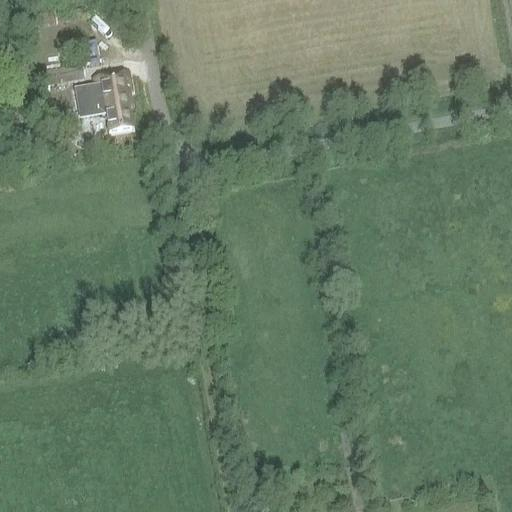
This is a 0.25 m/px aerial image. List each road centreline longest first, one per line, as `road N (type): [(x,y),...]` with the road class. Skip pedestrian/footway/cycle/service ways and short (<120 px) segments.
road 1 (unclassified): [(139,0),(173,179),(511,112)]
road 2 (track): [(173,179),(233,511)]
